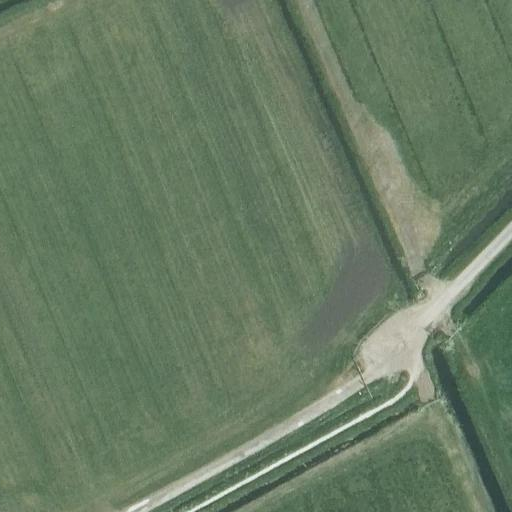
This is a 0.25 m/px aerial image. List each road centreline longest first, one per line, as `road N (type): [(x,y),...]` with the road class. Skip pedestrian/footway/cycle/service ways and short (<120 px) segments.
road 1 (track): [(130,511),(278,431),(406,347)]
road 2 (unclassified): [(406,347),(511,230)]
